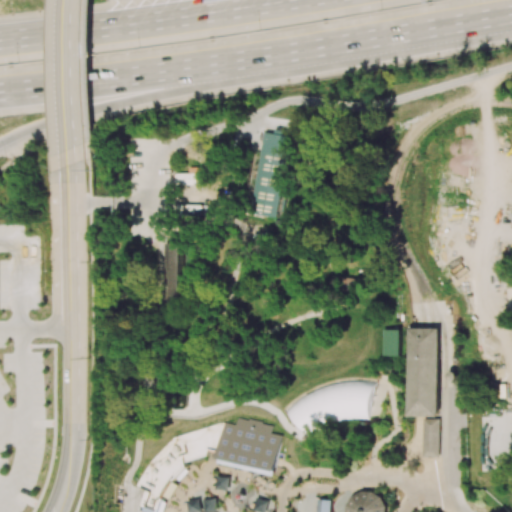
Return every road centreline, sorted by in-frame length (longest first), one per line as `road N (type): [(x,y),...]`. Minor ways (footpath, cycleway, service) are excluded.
road 1 (motorway): [(0,143),(99,104),(454,21)]
road 2 (motorway): [(0,86),(454,21)]
road 3 (motorway): [(280,0),(0,37)]
road 4 (secondary): [(70,329),(72,442),(54,511)]
road 5 (secondary): [(70,164),(70,329)]
road 6 (secondary): [(70,164),(69,0)]
